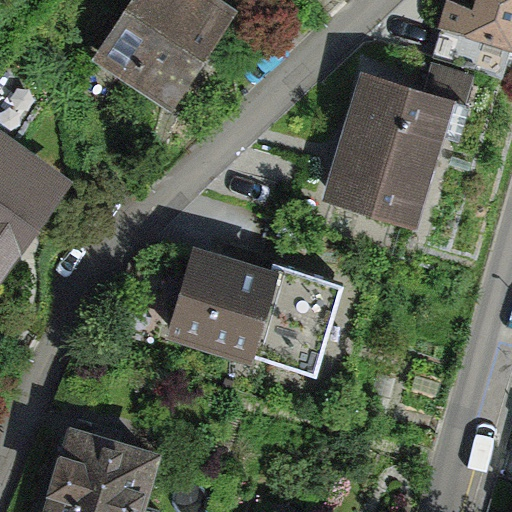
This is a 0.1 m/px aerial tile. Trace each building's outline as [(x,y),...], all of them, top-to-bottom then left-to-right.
[(174,107),(232,0),(112,0),(82,56),(174,107)] [(419,221),(455,90),(360,64),(325,195),(419,221)] [(27,94),(0,137),(0,242),(41,268),(115,149),(27,94)] [(336,376),(365,285),(191,230),(162,321),(336,376)] [(138,511),(156,442),(56,417),(32,511),(138,511)] [(311,511),(264,501),(261,511),(311,511)]
